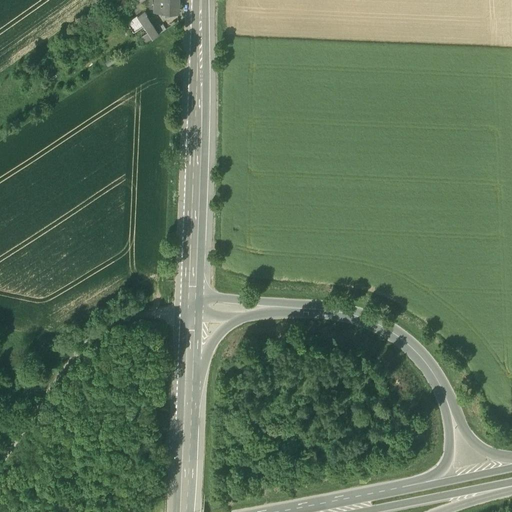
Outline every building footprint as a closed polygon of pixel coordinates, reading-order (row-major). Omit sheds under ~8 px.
[(179,0),(154,0),(154,12),(165,12),(165,15),(169,15),(169,14),(176,14),(176,12),(179,12),(179,0)] [(147,13),(144,9),(137,14),(144,24),(149,31),(155,27),(152,23),(154,21),(151,17),(149,18),(146,14),(147,13)] [(137,14),(127,21),(134,32),(144,24),(137,14)] [(163,24),(155,28),(158,33),(166,28),(163,24)] [(155,27),(149,31),(153,37),(158,34),(158,33),(155,28),(155,27)] [(149,31),(142,35),(146,42),(153,37),(149,31)]
